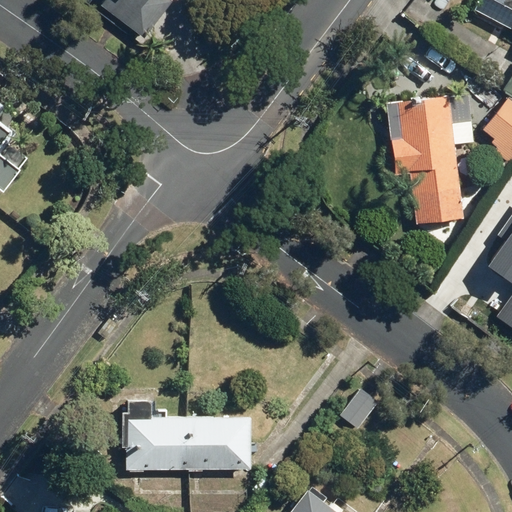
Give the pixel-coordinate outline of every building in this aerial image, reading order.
[(172,0),(105,0),(145,33),(172,0)] [(511,0),(482,0),(478,9),(511,26),(511,0)] [(511,72),(503,89),(511,93),(511,72)] [(477,138),(472,87),(390,95),(397,164),(411,162),(417,221),(464,216),(456,140),(477,138)] [(511,96),(508,93),(484,125),(494,133),(491,138),(511,154),(511,96)] [(2,115),(9,105),(0,98),(0,184),(5,189),(30,155),(11,140),(20,128),(2,115)] [(511,220),(486,263),(511,278),(511,286),(502,303),(511,308),(511,220)] [(379,401),(362,388),(340,416),(358,429),(379,401)] [(125,394),(125,411),(125,464),(251,466),(252,413),(156,412),(156,395),(125,394)] [(284,511),(344,511),(308,483),(284,511)]
